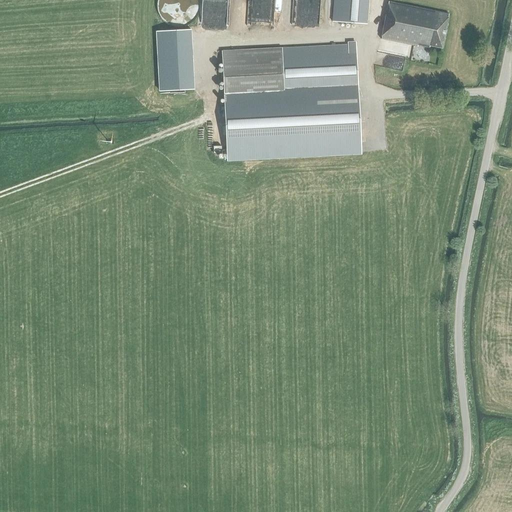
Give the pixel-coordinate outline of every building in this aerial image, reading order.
[(198,13),(199,7),(198,1),(198,0),(157,0),(157,1),(156,7),(157,13),(160,18),(164,23),(169,26),(175,28),(181,28),(187,26),(192,23),(196,18),(198,13)] [(368,0),(334,0),(333,20),(367,23),(368,0)] [(430,46),(442,49),(449,15),(388,3),(381,39),(418,47),(418,46),(430,48),(430,46)] [(190,29),(156,31),(160,91),(194,89),(190,29)] [(222,53),(228,160),(361,152),(358,96),(355,43),(347,43),(348,46),(282,50),(222,53)]
